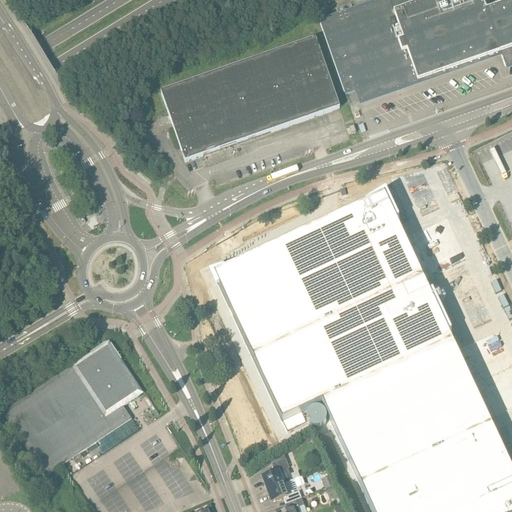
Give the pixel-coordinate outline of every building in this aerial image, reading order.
[(380,0),(319,21),(341,83),(344,93),(358,88),(362,102),(500,54),(505,67),(511,64),(511,2),(486,12),(481,0),(430,0),(420,3),(416,0),(380,0)] [(339,110),(315,40),(161,94),(185,163),(339,110)] [(331,426),(371,511),(511,511),(511,473),(384,198),(213,277),(282,424),(312,410),(321,431),(331,426)] [(45,478),(131,421),(120,405),(138,393),(105,345),(2,413),(45,478)] [(266,492),(289,483),(284,471),(289,469),(284,457),(271,465),(275,474),(262,479),(266,492)] [(315,462),(318,469),(324,467),(321,459),(315,462)] [(289,483),(266,492),(271,504),(283,500),(286,506),(302,500),(309,497),(302,478),(289,483)] [(326,481),(329,490),(335,487),(332,479),(326,481)] [(335,487),(329,490),(332,498),(338,495),(335,487)] [(300,511),(299,509),(304,507),(302,500),(286,506),(287,511),(300,511)]
